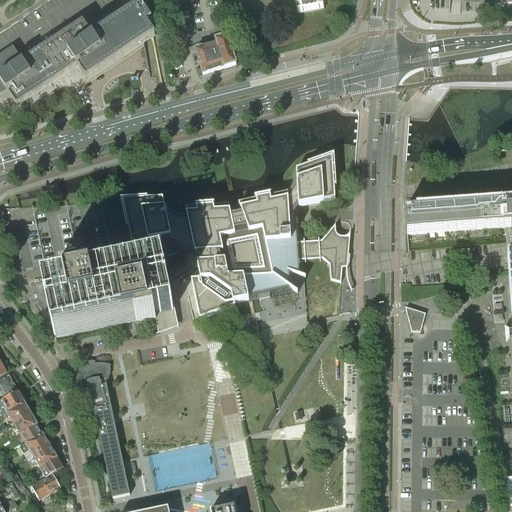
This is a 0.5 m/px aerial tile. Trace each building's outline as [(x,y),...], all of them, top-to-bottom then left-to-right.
[(0,0),(0,96),(7,92),(10,90),(12,93),(9,95),(17,107),(78,68),(81,66),(82,68),(79,70),(87,82),(91,89),(94,87),(117,72),(127,65),(123,58),(155,37),(147,26),(152,23),(149,18),(150,17),(147,3),(146,0),(0,0)] [(298,0),(300,10),(320,6),(318,0),(298,0)] [(206,47),(195,51),(203,76),(224,69),(236,66),(236,65),(231,50),(233,50),(229,37),(225,38),(221,39),(221,38),(215,40),(215,39),(204,42),(206,47)] [(341,284),(341,280),(342,265),(349,264),(350,256),(342,256),(343,246),(343,245),(343,244),(342,244),(341,243),(340,243),(334,243),(333,228),(320,244),(301,245),(299,208),(335,200),(332,157),(296,171),(296,174),(281,196),(238,205),(239,207),(229,209),(229,207),(185,210),(187,217),(163,201),(163,199),(123,201),(132,246),(161,240),(184,257),(194,253),(200,278),(191,281),(199,320),(235,307),(234,304),(248,301),(293,291),(297,294),(297,293),(294,291),(293,274),(305,278),(304,277),(303,259),(320,258),(321,258),(329,266),(330,281),(341,284)] [(511,233),(511,200),(416,208),(416,210),(403,211),(405,235),(407,235),(408,242),(511,233)] [(76,259),(65,210),(36,217),(47,265),(76,259)] [(81,274),(80,273),(61,277),(62,282),(61,283),(43,286),(47,305),(47,307),(49,306),(50,311),(48,311),(48,313),(49,313),(54,336),(138,318),(139,323),(136,323),(136,324),(156,320),(156,319),(155,315),(173,311),(168,288),(169,287),(168,286),(166,287),(165,282),(168,281),(167,280),(163,261),(89,277),(78,279),(77,275),(81,274)] [(420,333),(425,315),(405,309),(411,333),(420,333)] [(107,386),(108,377),(108,367),(106,366),(101,366),(94,366),(88,367),(81,370),(77,372),(74,374),(87,403),(89,402),(90,408),(93,408),(94,408),(95,411),(94,411),(112,497),(127,494),(104,387),(107,386)] [(0,394),(3,400),(17,392),(6,373),(0,376),(0,394)] [(24,403),(17,392),(3,400),(4,400),(0,402),(0,410),(1,410),(5,408),(7,412),(24,403)] [(8,413),(7,414),(13,424),(30,414),(24,403),(7,412),(8,413)] [(30,414),(13,424),(19,435),(37,425),(30,414)] [(37,425),(19,435),(25,445),(43,435),(37,425)] [(20,448),(27,460),(49,447),(43,435),(25,445),(20,448)] [(49,447),(27,460),(29,464),(35,461),(39,468),(56,459),(49,447)] [(56,459),(39,468),(46,479),(53,475),(63,469),(56,459)] [(20,480),(13,468),(9,471),(15,483),(20,480)] [(3,469),(0,470),(0,472),(6,482),(10,480),(3,469)] [(53,475),(46,479),(42,481),(45,487),(44,488),(48,496),(61,489),(53,475)] [(39,501),(40,501),(48,496),(44,488),(45,487),(42,481),(31,488),(39,501)] [(16,500),(20,498),(11,483),(7,486),(16,500)] [(237,502),(234,487),(195,494),(198,510),(237,502)] [(24,491),(21,493),(20,494),(25,503),(32,499),(27,490),(26,490),(24,491)] [(0,508),(0,511),(9,511),(17,508),(13,501),(2,507),(0,508)]
